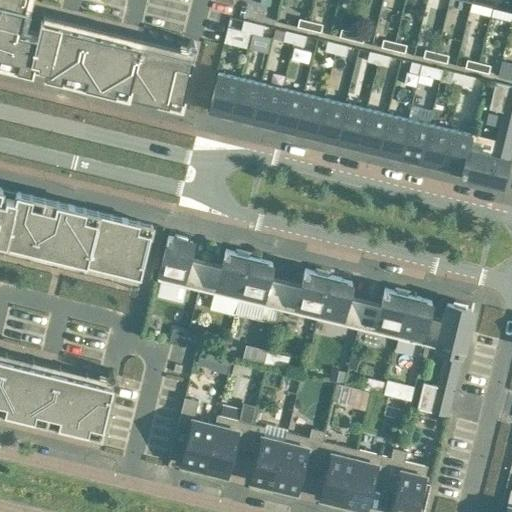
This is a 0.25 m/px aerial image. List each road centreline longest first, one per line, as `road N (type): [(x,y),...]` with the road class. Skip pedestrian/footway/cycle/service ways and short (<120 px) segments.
road 1 (tertiary): [(206,198),(248,217),(511,281)]
road 2 (tertiary): [(511,219),(262,157),(216,158)]
road 3 (residential): [(249,511),(0,450)]
road 4 (tertiary): [(216,158),(0,110)]
road 5 (tertiary): [(0,146),(206,198)]
road 6 (residential): [(467,511),(511,329)]
